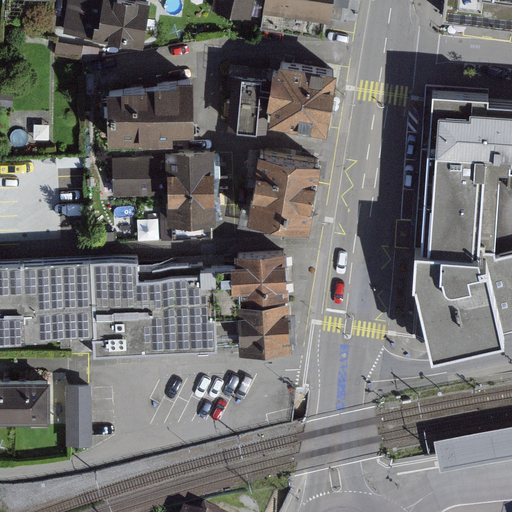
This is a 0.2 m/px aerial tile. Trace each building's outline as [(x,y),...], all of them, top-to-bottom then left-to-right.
[(71,0),(68,30),(146,41),(152,0),(71,0)] [(258,21),(261,0),(215,0),(214,14),(258,21)] [(268,0),(262,37),(325,49),(331,16),(350,19),(353,0),(268,0)] [(511,0),(442,0),(441,13),(511,21),(511,0)] [(341,133),(350,65),(286,56),(277,125),(341,133)] [(268,125),(269,65),(240,65),(240,93),(230,93),(230,107),(238,107),(238,124),(268,125)] [(183,143),(182,79),(97,81),(98,144),(183,143)] [(511,96),(488,95),(488,88),(427,82),(423,129),(420,172),(417,215),(415,244),(413,280),(416,280),(433,348),(511,329),(511,251),(495,256),(499,174),(509,175),(507,189),(511,189),(511,96)] [(256,210),(317,224),(332,158),(272,144),(256,210)] [(209,234),(204,153),(156,156),(160,237),(209,234)] [(153,164),(102,167),(105,205),(155,202),(153,164)] [(135,246),(0,250),(0,331),(91,328),(91,345),(216,342),(213,261),(136,266),(135,246)] [(282,296),(281,248),(229,250),(230,297),(282,296)] [(283,345),(282,296),(230,297),(231,347),(283,345)] [(0,416),(45,415),(44,377),(0,378),(0,416)] [(92,388),(92,383),(66,383),(66,443),(72,443),(92,443),(92,436),(92,388)] [(434,433),(440,464),(511,451),(511,419),(493,422),(434,433)] [(185,511),(214,511),(191,500),(185,511)]
